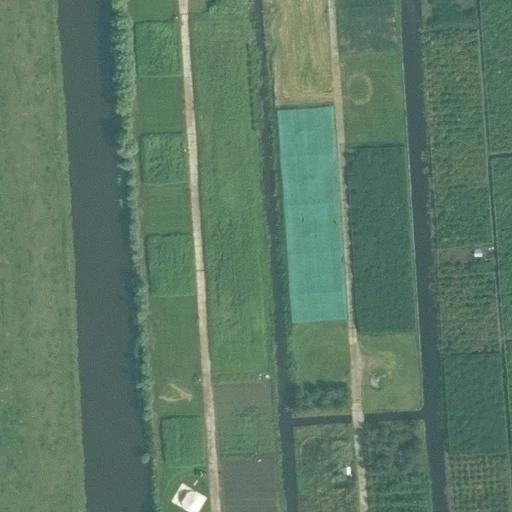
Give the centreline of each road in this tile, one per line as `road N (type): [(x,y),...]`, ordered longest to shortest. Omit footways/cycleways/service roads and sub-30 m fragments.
road 1 (track): [(363,511),(329,0)]
road 2 (track): [(214,511),(182,0)]
